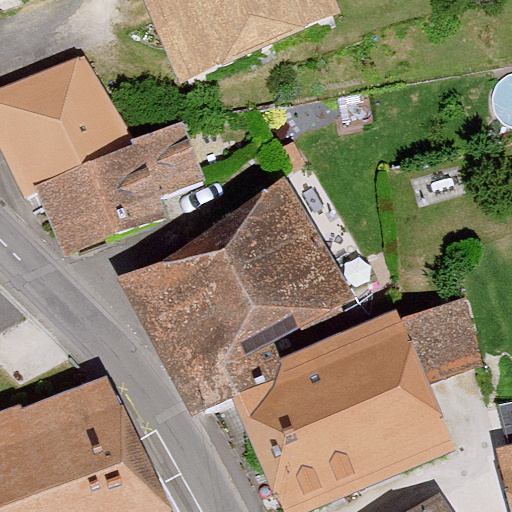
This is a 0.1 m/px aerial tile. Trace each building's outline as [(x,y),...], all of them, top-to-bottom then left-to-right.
[(339,12),(333,0),(144,0),(185,85),(339,12)] [(0,157),(20,193),(37,187),(130,146),(82,59),(0,95),(0,157)] [(37,187),(70,258),(161,222),(153,203),(199,182),(179,128),(130,146),(37,187)] [(197,420),(235,401),(227,378),(276,362),(271,343),(350,301),(281,188),(174,269),(122,283),(197,420)] [(482,365),(464,302),(399,327),(395,317),(276,362),(227,378),(235,401),(275,511),(319,511),(452,463),(422,388),(482,365)] [(0,416),(0,511),(13,511),(140,466),(110,385),(15,419),(13,412),(0,416)] [(511,511),(511,448),(495,452),(509,511),(511,511)] [(156,511),(140,466),(13,511),(156,511)] [(444,511),(434,497),(412,511),(444,511)]
